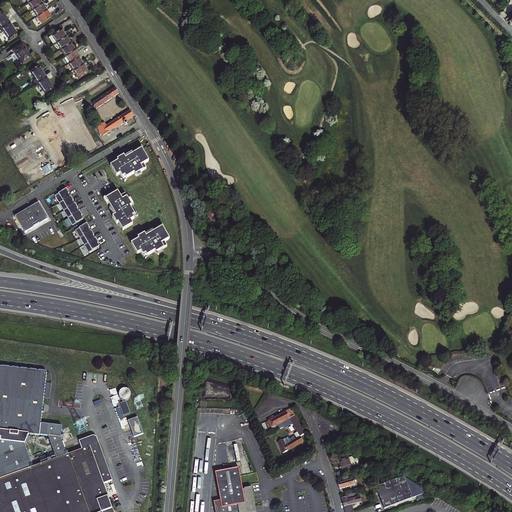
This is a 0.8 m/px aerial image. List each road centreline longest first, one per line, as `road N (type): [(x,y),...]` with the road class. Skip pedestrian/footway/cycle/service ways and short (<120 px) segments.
road 1 (motorway): [(0,298),(119,318),(283,368),(405,424),(511,488)]
road 2 (residential): [(511,428),(314,325),(227,264),(189,251)]
road 3 (motorway): [(511,466),(382,393),(249,338)]
road 4 (motorway): [(249,338),(0,250)]
road 5 (residential): [(189,251),(168,511)]
road 6 (motorway): [(249,338),(158,310),(0,281)]
road 7 (residential): [(74,11),(148,127)]
road 8 (residential): [(148,127),(176,181),(189,251)]
road 9 (unknown): [(0,361),(51,366),(57,407),(90,409)]
